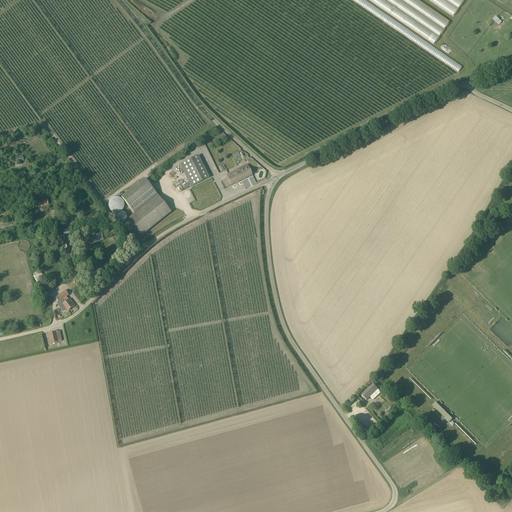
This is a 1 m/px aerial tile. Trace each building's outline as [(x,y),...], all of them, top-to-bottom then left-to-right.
[(368,0),(434,45),(449,22),(416,0),(368,0)] [(428,0),(452,16),(463,0),(428,0)] [(499,24),(501,22),(495,16),(493,19),(499,24)] [(428,53),(459,71),(462,65),(432,47),(428,53)] [(180,164),(180,166),(179,167),(180,169),(182,169),(191,187),(209,178),(198,156),(180,164)] [(231,186),(252,175),(248,168),(247,165),(226,175),(228,178),(222,181),(226,188),(231,185),(231,186)] [(121,198),(134,214),(157,195),(144,179),(121,198)] [(171,212),(157,195),(134,214),(127,219),(141,236),(171,212)] [(129,210),(123,214),(127,218),(132,214),(129,210)] [(41,272),(33,276),(37,283),(44,280),(41,272)] [(68,311),(74,306),(69,300),(68,300),(66,297),(68,295),(65,291),(58,296),(62,300),(58,303),(58,304),(63,311),(64,311),(67,309),(68,311)] [(50,344),(62,341),(59,331),(48,334),(50,344)] [(366,400),(375,392),(378,389),(372,383),(361,394),(366,400)] [(449,423),(452,420),(435,403),(432,406),(449,423)]
